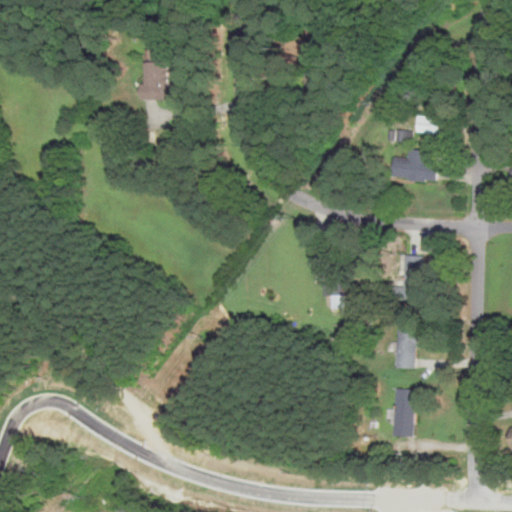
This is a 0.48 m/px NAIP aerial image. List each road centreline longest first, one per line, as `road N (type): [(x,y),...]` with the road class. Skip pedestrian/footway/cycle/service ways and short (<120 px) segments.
road 1 (residential): [(471,497),(480,69),(491,0)]
road 2 (residential): [(243,0),(243,121),(274,178),(354,214),(511,226)]
road 3 (residential): [(511,499),(376,491)]
